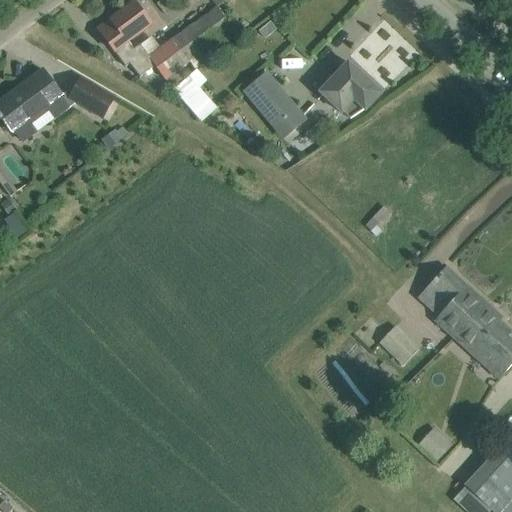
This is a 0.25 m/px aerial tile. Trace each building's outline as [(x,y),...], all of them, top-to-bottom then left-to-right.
[(115,26),(103,35),(112,47),(120,41),(130,54),(134,51),(133,50),(128,42),(151,25),(135,3),(111,21),(115,26)] [(217,8),(160,50),(177,72),(234,30),(217,8)] [(270,24),(260,31),(265,38),(275,30),(270,24)] [(120,41),(112,47),(126,66),(130,63),(140,76),(155,65),(166,80),(177,72),(160,50),(150,57),(141,44),(133,50),(134,51),(130,54),(120,41)] [(382,94),(348,63),(342,70),(339,66),(329,77),(335,83),(323,96),(342,114),(343,113),(351,120),(365,110),(366,111),(382,94)] [(37,131),(32,124),(49,111),(54,118),(69,108),(61,98),(63,97),(44,71),(29,82),(30,84),(9,100),(8,98),(0,103),(0,118),(1,120),(3,119),(14,134),(16,132),(23,142),(37,131)] [(175,90),(202,122),(217,109),(199,88),(206,82),(197,71),(175,90)] [(268,72),(243,92),(264,118),(289,98),(268,72)] [(69,99),(102,118),(114,98),(81,79),(69,99)] [(116,132),(102,142),(108,150),(122,140),(116,132)] [(446,267),(433,282),(418,299),(439,317),(435,321),(475,357),(478,354),(502,376),(511,365),(511,333),(500,322),(503,319),(446,267)] [(404,366),(420,350),(396,327),(380,344),(404,366)] [(432,428),(416,445),(435,462),(451,445),(432,428)] [(502,511),(511,502),(511,464),(498,452),(466,487),(493,511),(502,511)] [(4,502),(0,506),(0,509),(3,511),(11,511),(13,510),(4,502)]
